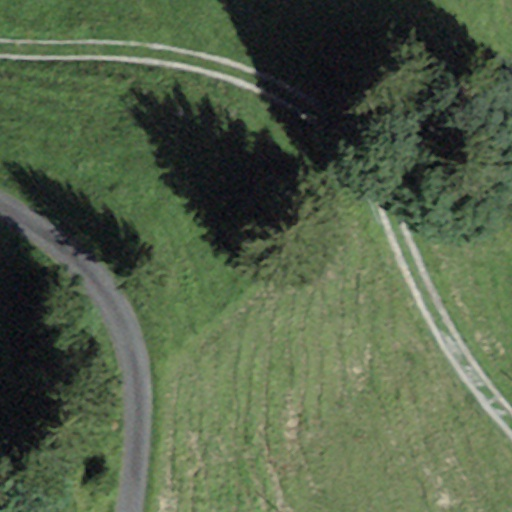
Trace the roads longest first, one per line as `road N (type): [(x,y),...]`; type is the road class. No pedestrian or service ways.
road 1 (track): [(0,37),(202,48),(320,102),(401,212),(460,351),(511,412)]
road 2 (track): [(131,511),(126,298),(38,208),(0,189)]
